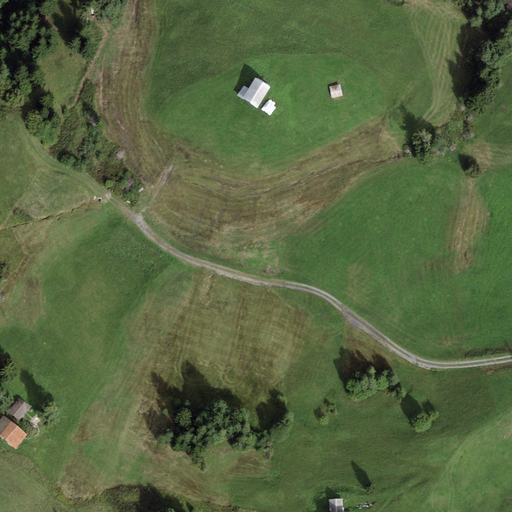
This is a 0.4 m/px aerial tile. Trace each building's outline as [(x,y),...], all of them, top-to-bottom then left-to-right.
[(261,82),(248,102),(263,112),(276,91),(261,82)] [(344,87),(333,89),(336,102),(347,99),(344,87)] [(25,401),(12,414),(21,423),(34,411),(25,401)] [(8,421),(0,431),(0,438),(19,454),(31,439),(8,421)] [(330,511),(344,511),(344,502),(330,503),(330,511)]
